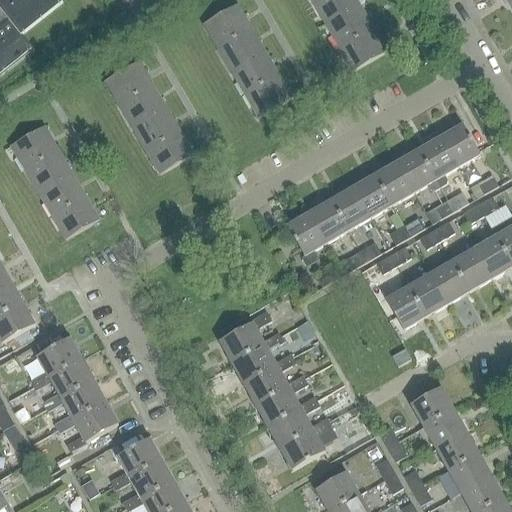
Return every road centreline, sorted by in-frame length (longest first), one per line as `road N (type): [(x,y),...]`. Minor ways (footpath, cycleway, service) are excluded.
road 1 (residential): [(237,511),(107,282),(483,66)]
road 2 (residential): [(365,403),(473,342),(511,339)]
